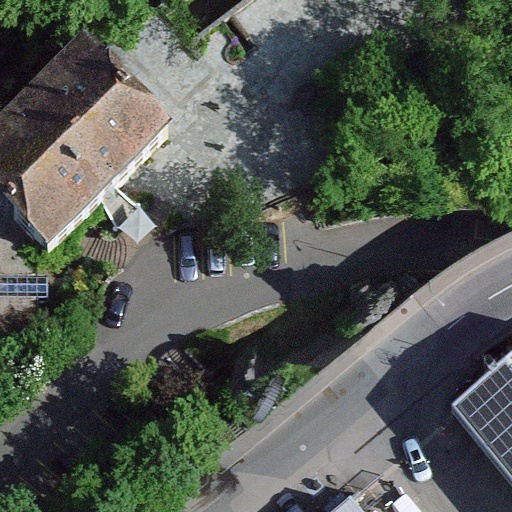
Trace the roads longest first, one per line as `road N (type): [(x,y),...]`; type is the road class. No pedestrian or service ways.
road 1 (unclassified): [(511,287),(444,326),(222,511)]
road 2 (unclassified): [(0,454),(147,330)]
